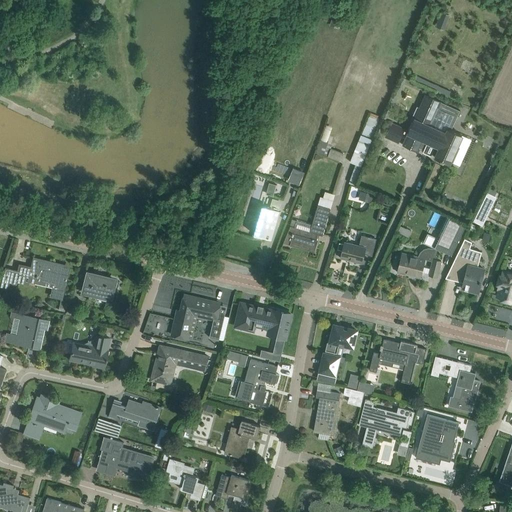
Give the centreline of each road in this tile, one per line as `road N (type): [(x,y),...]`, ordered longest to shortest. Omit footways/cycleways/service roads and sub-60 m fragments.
road 1 (residential): [(0,440),(29,373),(102,388),(120,380),(161,260)]
road 2 (unclassified): [(511,347),(312,297)]
road 3 (residential): [(462,496),(286,453)]
road 4 (residential): [(171,511),(0,458)]
road 5 (unclassified): [(161,260),(0,223)]
road 6 (residential): [(286,453),(312,297)]
road 7 (unclassified): [(312,297),(161,260)]
road 8 (residential): [(462,496),(511,377)]
